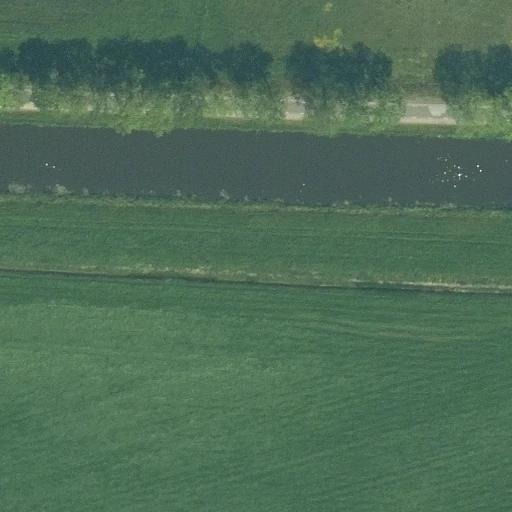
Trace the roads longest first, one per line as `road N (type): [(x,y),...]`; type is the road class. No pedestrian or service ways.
road 1 (track): [(511,244),(0,225)]
road 2 (unclassified): [(511,111),(0,94)]
